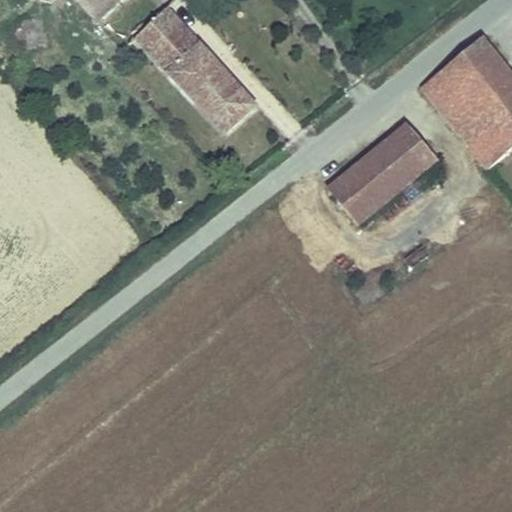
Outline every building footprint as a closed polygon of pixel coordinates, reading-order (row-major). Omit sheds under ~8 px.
[(121,0),(78,0),(98,22),(121,0)] [(167,9),(136,39),(228,134),(255,106),(167,9)] [(425,86),(472,145),(511,112),(511,76),(483,40),(425,86)] [(511,112),(472,145),(491,169),(511,151),(511,112)] [(329,191),(359,227),(438,162),(408,126),(329,191)]
